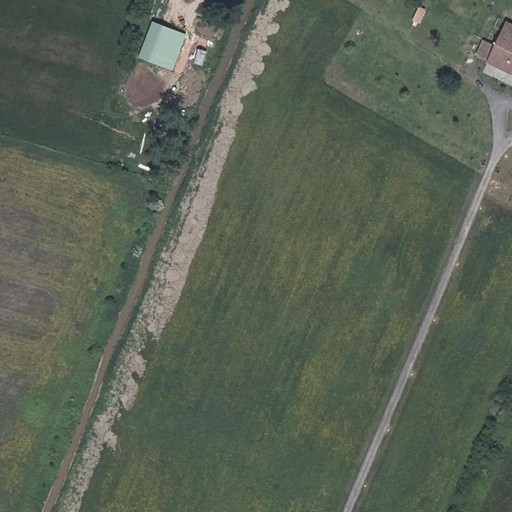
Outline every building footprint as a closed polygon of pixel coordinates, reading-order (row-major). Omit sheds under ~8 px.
[(409,13),(412,7),(406,4),(404,11),(409,13)] [(421,21),(427,8),(421,5),(415,19),(421,21)] [(406,21),(409,13),(404,11),(400,18),(406,21)] [(511,68),(511,21),(494,14),(484,39),(478,54),(511,68)] [(154,20),(141,57),(163,65),(177,28),(154,20)] [(478,54),(484,39),(472,34),(466,50),(478,54)]
